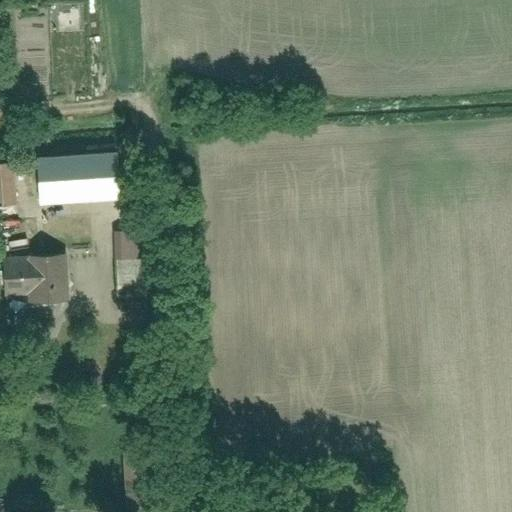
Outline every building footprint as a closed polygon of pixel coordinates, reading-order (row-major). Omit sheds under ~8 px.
[(95,150),(63,152),(66,193),(98,191),(95,150)] [(51,190),(49,155),(27,156),(29,191),(51,190)] [(0,160),(2,203),(18,202),(16,160),(0,160)] [(145,228),(114,230),(115,254),(146,253),(145,228)] [(67,295),(65,250),(31,252),(32,261),(2,262),(4,292),(31,290),(32,297),(67,295)] [(165,511),(161,443),(123,445),(127,511),(165,511)]
